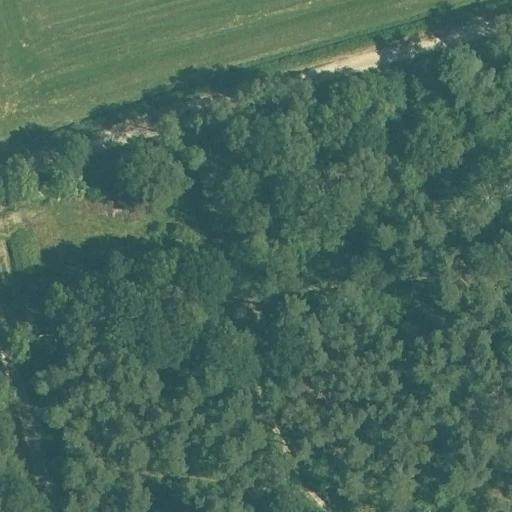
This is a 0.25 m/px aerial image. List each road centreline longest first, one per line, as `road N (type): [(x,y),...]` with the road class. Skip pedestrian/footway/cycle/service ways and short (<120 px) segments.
road 1 (track): [(0,173),(511,16)]
road 2 (unclassified): [(51,511),(0,349)]
